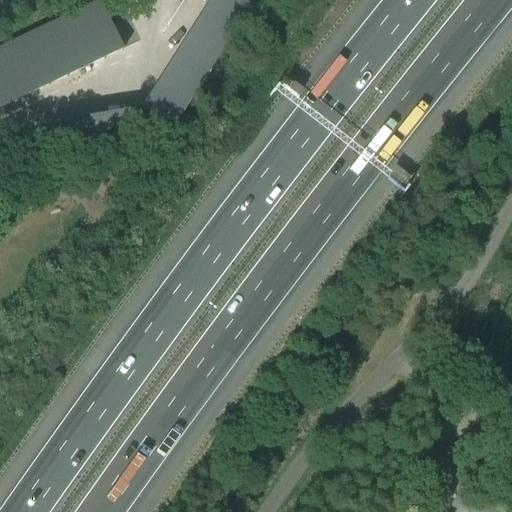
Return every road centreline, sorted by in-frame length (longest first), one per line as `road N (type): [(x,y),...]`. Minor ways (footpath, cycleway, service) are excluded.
road 1 (motorway): [(110,511),(500,0)]
road 2 (motorway): [(403,0),(293,136),(18,511)]
road 3 (unclassified): [(268,511),(341,416),(467,279),(511,207)]
